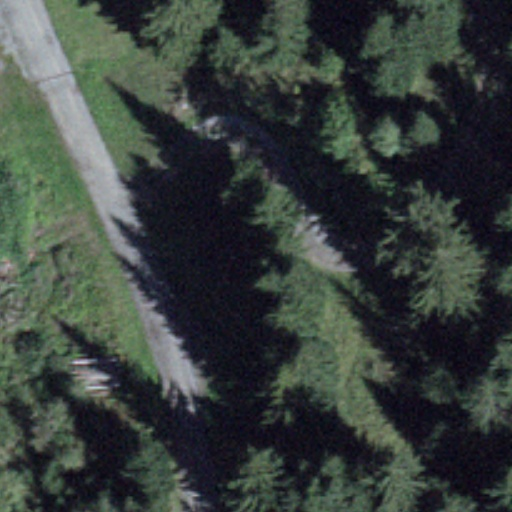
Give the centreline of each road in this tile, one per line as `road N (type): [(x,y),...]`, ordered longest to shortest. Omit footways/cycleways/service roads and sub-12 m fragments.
road 1 (track): [(127,229),(164,170),(212,134),(261,137),(308,233),(358,261),(418,239),(493,119),(501,49),(488,0)]
road 2 (track): [(192,511),(187,394),(127,229),(27,0)]
